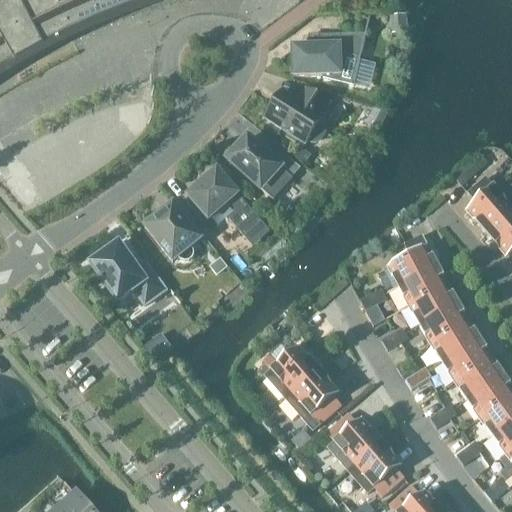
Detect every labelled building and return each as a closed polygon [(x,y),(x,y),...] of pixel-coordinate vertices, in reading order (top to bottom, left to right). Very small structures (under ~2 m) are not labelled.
[(0,75),(15,66),(43,50),(73,36),(71,33),(89,26),(90,28),(107,21),(125,14),(142,8),(160,3),(159,0),(20,0),(18,1),(0,11),(0,75)] [(406,16),(389,17),(390,36),(407,35),(406,16)] [(323,81),(338,89),(338,86),(353,90),(366,37),(312,38),(313,50),(293,51),(293,69),(290,72),(294,75),(294,79),(323,78),(323,81)] [(306,92),(298,105),(282,95),(265,121),(290,136),(288,140),(299,147),(301,144),(306,147),(308,142),(312,145),(316,145),(320,143),(324,136),(324,131),(322,128),(319,125),(322,121),(320,120),(329,107),(306,92)] [(247,141),(228,163),(261,192),(272,202),(291,181),(300,171),(281,154),(273,164),(247,141)] [(297,151),(292,159),(303,167),(304,165),(305,165),(310,158),(303,153),(302,154),(297,151)] [(464,166),(451,177),(461,188),(474,177),(464,166)] [(228,221),(242,237),(259,222),(217,173),(187,199),(208,223),(229,205),(237,214),(228,221)] [(476,206),(467,214),(486,236),(511,213),(511,193),(508,189),(500,196),(486,180),(467,196),(476,206)] [(196,246),(187,234),(192,231),(173,207),(145,230),(173,265),(179,260),(181,262),(185,263),(189,264),(192,261),(192,258),(192,254),(190,251),(196,246)] [(315,207),(305,218),(314,226),(324,215),(315,207)] [(511,213),(486,236),(506,259),(511,253),(511,213)] [(388,270),(398,290),(436,269),(421,240),(405,248),(410,258),(388,270)] [(118,249),(114,252),(112,250),(95,262),(96,264),(92,268),(118,303),(133,293),(144,309),(166,293),(145,265),(135,273),(118,249)] [(220,260),(209,269),(216,278),(227,270),(220,260)] [(398,290),(408,309),(447,288),(436,269),(398,290)] [(408,309),(419,328),(457,307),(447,288),(408,309)] [(381,293),(370,298),(376,309),(386,303),(381,293)] [(376,309),(370,298),(359,304),(365,315),(376,309)] [(419,328),(431,348),(468,325),(457,307),(419,328)] [(302,313),(297,318),(302,324),(307,319),(302,313)] [(431,348),(442,367),(479,343),(468,325),(431,348)] [(402,332),(392,338),(398,348),(408,342),(402,332)] [(398,348),(392,338),(381,344),(387,354),(398,348)] [(442,367),(454,385),(491,361),(479,343),(442,367)] [(265,379),(285,402),(318,373),(298,350),(277,368),(269,359),(263,364),(271,374),(265,379)] [(454,385),(467,404),(503,379),(491,361),(454,385)] [(425,370),(415,377),(421,387),(431,380),(425,370)] [(318,373),(285,402),(313,434),(341,409),(333,400),(338,395),(318,373)] [(421,387),(415,377),(405,383),(411,393),(421,387)] [(467,404),(479,422),(511,398),(511,392),(503,379),(467,404)] [(511,398),(479,422),(492,440),(511,425),(511,398)] [(450,408),(440,415),(447,425),(457,418),(450,408)] [(447,425),(440,415),(430,422),(436,432),(447,425)] [(328,451),(348,474),(381,445),(362,423),(356,427),(348,417),(326,437),(334,446),(328,451)] [(511,425),(492,440),(506,458),(511,452),(511,425)] [(377,449),(348,474),(368,496),(373,491),(381,501),(388,495),(403,482),(395,472),(401,468),(384,449),(381,445),(377,449)] [(476,445),(466,452),(473,462),(483,454),(476,445)] [(473,462),(466,452),(456,459),(463,469),(473,462)] [(502,480),(493,488),(500,497),(510,490),(502,480)] [(500,497),(493,488),(484,496),(491,505),(500,497)] [(395,504),(389,509),(391,511),(439,511),(424,495),(419,500),(411,490),(395,504)] [(89,511),(77,498),(60,511),(89,511)]
